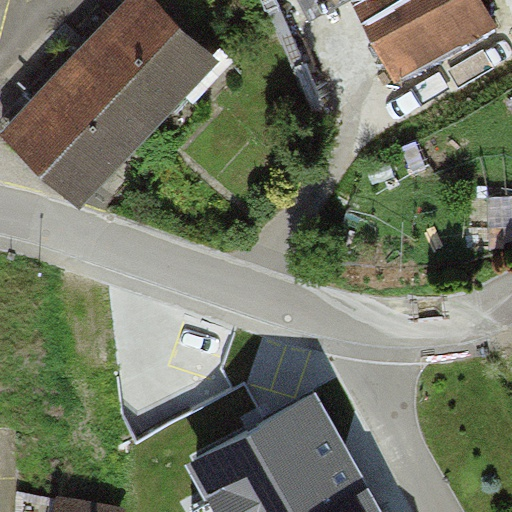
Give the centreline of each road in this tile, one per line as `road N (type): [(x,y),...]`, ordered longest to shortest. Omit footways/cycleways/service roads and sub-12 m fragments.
road 1 (residential): [(0,221),(361,324)]
road 2 (residential): [(361,324),(396,431),(438,511)]
road 3 (residential): [(361,324),(449,324),(511,297)]
